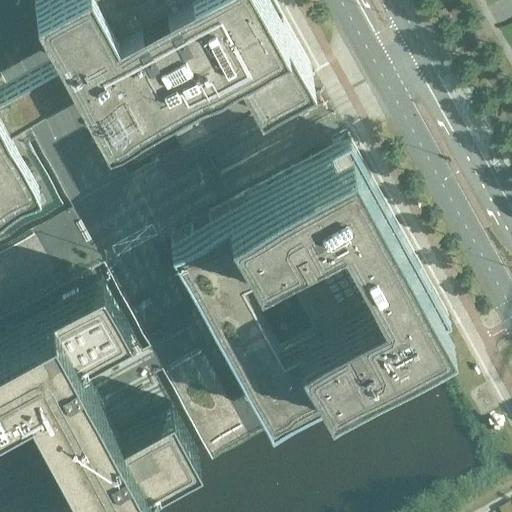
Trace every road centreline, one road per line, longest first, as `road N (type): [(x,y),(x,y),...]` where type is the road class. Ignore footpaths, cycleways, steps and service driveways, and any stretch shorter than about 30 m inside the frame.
road 1 (tertiary): [(333,0),(511,322)]
road 2 (tertiary): [(511,219),(397,0)]
